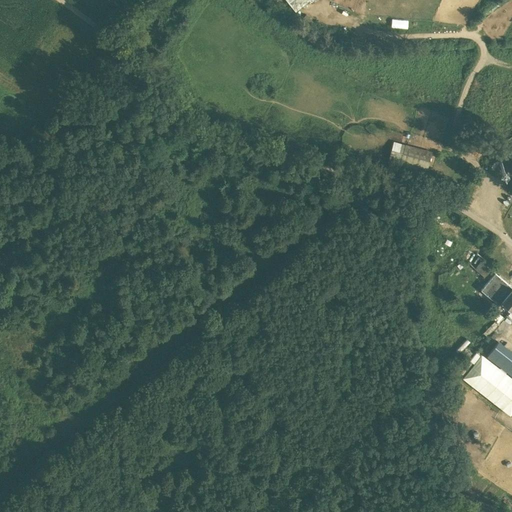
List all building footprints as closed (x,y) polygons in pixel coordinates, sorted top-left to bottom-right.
[(392,150),(389,163),(427,173),(433,153),(406,146),(404,153),(392,150)] [(475,270),(485,278),(492,270),(481,262),(475,270)] [(511,286),(496,273),(482,290),(499,306),(502,303),(511,311),(511,309),(511,286)] [(486,357),(511,377),(511,351),(499,341),(486,357)] [(511,414),(511,377),(486,357),(481,353),(463,377),(511,415),(511,414)]
